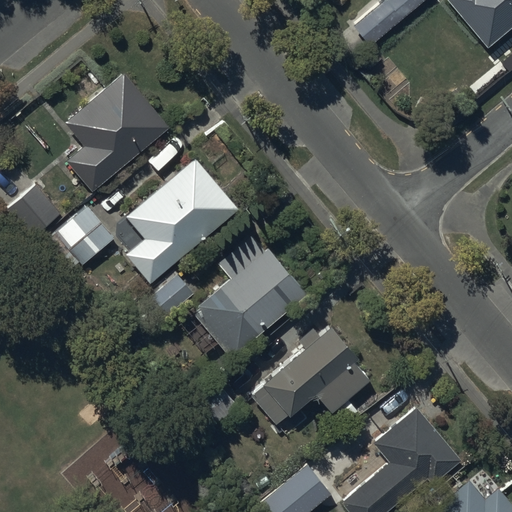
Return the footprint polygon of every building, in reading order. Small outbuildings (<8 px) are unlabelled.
[(368,42),(415,0),(380,0),(352,23),(368,42)] [(511,0),(446,0),(484,44),(511,20),(511,0)] [(122,68),(61,118),(82,142),(63,157),(88,188),(168,124),(122,68)] [(235,204),(191,153),(122,212),(141,234),(122,251),(147,280),(235,204)] [(59,210),(34,181),(5,206),(30,235),(59,210)] [(52,230),(79,261),(111,233),(84,202),(52,230)] [(261,248),(249,233),(216,260),(228,274),(194,302),(196,304),(190,309),(225,351),(232,346),(234,348),(303,291),(264,245),(261,248)] [(156,321),(191,291),(171,267),(136,297),(156,321)] [(310,324),(296,336),(302,343),(259,380),(261,383),(249,393),(274,421),(284,411),(286,413),(312,391),(329,410),(368,376),(352,357),(356,354),(327,321),(316,331),(310,324)] [(386,458),(338,499),(348,511),(377,511),(423,474),(429,480),(458,456),(413,403),(370,439),(386,458)] [(257,499),(266,511),(301,511),(328,491),(304,461),(257,499)] [(467,476),(423,511),(511,511),(511,504),(495,484),(482,495),(467,476)]
